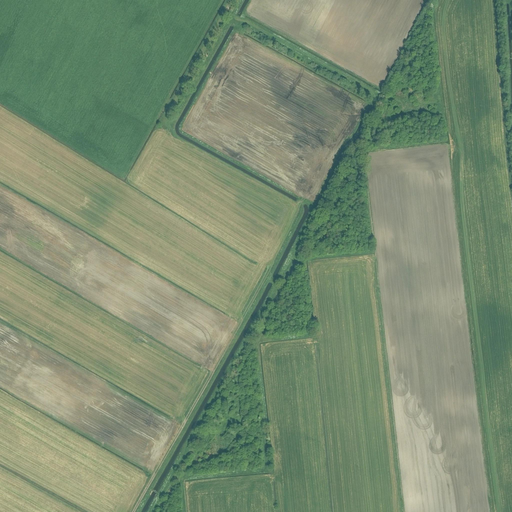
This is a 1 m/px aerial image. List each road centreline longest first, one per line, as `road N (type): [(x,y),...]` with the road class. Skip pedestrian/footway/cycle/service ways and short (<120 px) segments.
road 1 (track): [(224,13),(386,100)]
road 2 (track): [(376,95),(295,257)]
road 3 (track): [(134,511),(211,371)]
road 4 (track): [(232,0),(165,120)]
